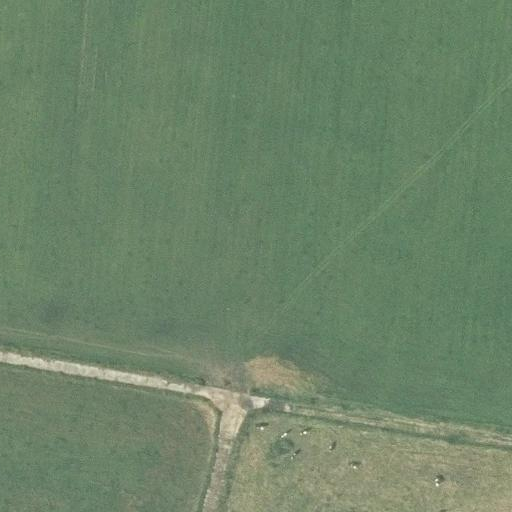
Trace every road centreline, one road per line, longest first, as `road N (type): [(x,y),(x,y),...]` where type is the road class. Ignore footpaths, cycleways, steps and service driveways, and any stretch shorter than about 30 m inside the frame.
road 1 (track): [(208,511),(238,398),(0,357)]
road 2 (track): [(238,398),(511,442)]
